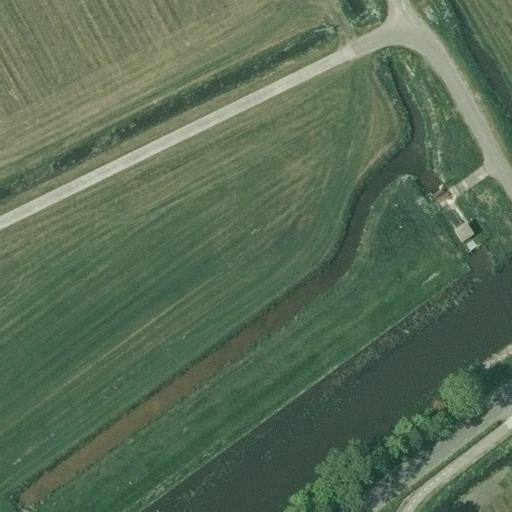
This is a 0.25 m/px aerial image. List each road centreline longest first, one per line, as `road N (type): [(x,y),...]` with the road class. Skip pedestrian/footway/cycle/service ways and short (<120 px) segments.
road 1 (unclassified): [(0,219),(410,20)]
road 2 (tertiary): [(356,511),(511,391)]
road 3 (unclassified): [(511,185),(410,20)]
